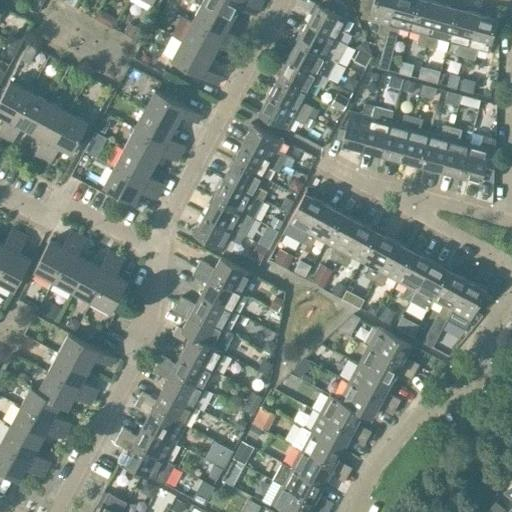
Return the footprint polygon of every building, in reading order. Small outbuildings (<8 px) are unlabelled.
[(202,0),(202,1),(233,17),(239,6),(255,15),(259,7),(246,0),(202,0)] [(307,21),(347,43),(351,34),(342,29),(347,19),(342,16),(347,5),(337,0),(322,0),(320,4),(317,3),(307,21)] [(387,34),(395,0),(361,0),(359,9),(370,13),(369,18),(380,21),(377,32),(387,34)] [(417,0),(395,0),(387,34),(396,37),(399,26),(409,29),(417,0)] [(426,45),(438,2),(431,0),(417,0),(409,29),(420,32),(417,43),(426,45)] [(192,20),(239,45),(243,37),(227,28),(233,17),(202,1),(192,20)] [(457,7),(438,2),(426,45),(435,48),(438,37),(449,40),(457,7)] [(477,12),(457,7),(449,40),(459,43),(456,53),(465,56),(477,12)] [(477,12),(465,56),(475,58),(477,47),(489,50),(498,18),(477,12)] [(192,20),(182,39),(212,55),(218,44),(234,53),(239,45),(192,20)] [(346,44),(347,43),(307,21),(297,39),(337,61),(346,44)] [(11,40),(20,45),(26,33),(18,28),(11,40)] [(212,55),(182,39),(171,59),(218,84),(223,75),(206,66),(212,55)] [(337,61),(297,39),(288,57),(328,79),(332,70),(337,61)] [(365,39),(355,48),(359,50),(371,57),(365,39)] [(20,45),(11,40),(5,51),(14,56),(20,45)] [(359,50),(353,60),(366,66),(368,62),(371,57),(359,50)] [(288,57),(278,75),(308,91),(313,82),(323,87),(328,79),(288,57)] [(403,59),(400,71),(411,74),(414,62),(403,59)] [(427,67),(421,65),(418,77),(424,79),(427,67)] [(374,70),(371,79),(381,81),(383,72),(382,72),(374,70)] [(441,70),(437,81),(447,84),(457,86),(460,76),(460,74),(451,71),(450,73),(441,70)] [(390,74),(387,86),(399,89),(402,77),(390,74)] [(303,101),(308,91),(278,75),(269,93),(308,114),(313,106),(303,101)] [(349,75),(343,86),(353,91),(358,81),(358,80),(349,75)] [(460,76),(457,86),(461,88),(473,91),(476,80),(460,76)] [(404,78),(401,89),(413,92),(416,81),(404,78)] [(0,134),(4,137),(30,90),(10,80),(0,98),(0,113),(5,117),(0,126),(0,134)] [(423,83),(420,94),(434,98),(437,87),(423,83)] [(144,108),(175,125),(181,114),(197,122),(202,113),(155,88),(144,108)] [(30,90),(4,137),(13,142),(21,125),(32,131),(49,101),(30,90)] [(448,90),(445,100),(459,104),(462,93),(448,90)] [(337,92),(330,103),(342,110),(349,98),(337,92)] [(308,114),(269,93),(258,112),(288,128),(294,118),(304,123),(308,115),(308,114)] [(463,94),(460,103),(470,105),(472,96),(463,94)] [(49,101),(32,131),(44,137),(35,153),(43,158),(68,111),(49,101)] [(362,148),(374,105),(365,102),(362,113),(350,110),(341,143),(362,148)] [(362,148),(382,153),(391,121),(394,110),(374,105),(362,148)] [(134,127),(181,152),(185,145),(169,136),(175,125),(144,108),(134,127)] [(68,111),(43,158),(51,162),(59,146),(71,152),(88,122),(68,111)] [(382,153),(401,159),(413,115),(404,113),(401,123),(391,121),(382,153)] [(308,115),(304,123),(312,127),(314,123),(316,119),(308,115)] [(401,159),(421,164),(430,131),(420,128),(422,118),(413,115),(401,159)] [(277,149),(283,139),(253,123),(243,142),(282,163),(287,154),(277,149)] [(421,164),(441,169),(453,126),(443,123),(441,134),(430,131),(421,164)] [(441,169),(460,175),(469,142),(459,139),(462,128),(453,126),(441,169)] [(124,146),(155,163),(161,152),(177,160),(181,152),(134,127),(124,146)] [(469,142),(460,175),(481,180),(482,179),(494,182),(495,137),(483,134),(480,144),(469,142)] [(243,142),(233,159),(263,176),(268,166),(278,171),(282,163),(243,142)] [(114,166),(161,191),(165,183),(149,174),(155,163),(124,146),(114,166)] [(233,159),(223,178),(263,199),(267,190),(258,185),(263,176),(233,159)] [(161,191),(114,166),(103,185),(134,202),(140,190),(156,198),(161,191)] [(223,178),(214,196),(254,217),(263,199),(223,178)] [(302,241),(324,201),(305,191),(283,231),(302,241)] [(285,195),(279,207),(287,211),(293,200),(285,195)] [(214,196),(204,213),(244,235),(254,217),(214,196)] [(341,211),(324,201),(302,241),(311,246),(316,236),(325,241),(341,211)] [(359,221),(341,211),(325,241),(335,246),(330,256),(338,260),(359,221)] [(244,235),(204,213),(194,232),(224,249),(230,238),(239,243),(244,235)] [(377,230),(359,221),(338,260),(346,265),(352,255),(361,260),(377,230)] [(0,268),(20,231),(12,227),(3,243),(0,241),(0,268)] [(53,280),(78,233),(70,229),(62,245),(50,239),(33,269),(53,280)] [(395,240),(377,230),(361,260),(371,266),(366,275),(374,280),(395,240)] [(20,231),(0,268),(0,281),(15,289),(31,258),(19,252),(27,236),(20,231)] [(72,290),(89,260),(77,254),(86,237),(78,233),(53,280),(72,290)] [(413,250),(395,240),(374,280),(382,284),(388,275),(397,280),(413,250)] [(257,243),(250,255),(261,260),(263,255),(264,253),(266,251),(267,248),(257,243)] [(91,300),(116,254),(108,249),(100,265),(89,260),(72,290),(91,300)] [(281,249),(275,261),(288,268),(294,256),(281,249)] [(431,259),(413,250),(397,280),(397,281),(406,287),(402,295),(410,299),(431,259)] [(116,254),(91,300),(111,311),(128,280),(115,274),(124,258),(116,254)] [(196,267),(243,292),(253,273),(221,256),(215,267),(200,259),(196,267)] [(449,269),(431,259),(410,299),(427,309),(433,299),(449,269)] [(318,266),(311,280),(323,287),(331,273),(318,266)] [(234,310),(243,292),(196,267),(192,274),(207,282),(201,292),(234,310)] [(467,279),(449,269),(433,299),(443,304),(437,314),(446,318),(467,279)] [(467,279),(446,318),(454,323),(459,313),(470,319),(486,289),(467,279)] [(337,281),(332,291),(340,296),(342,297),(347,286),(337,281)] [(224,328),(234,310),(201,292),(195,303),(181,295),(177,302),(224,328)] [(355,293),(351,301),(360,306),(364,298),(355,293)] [(276,295),(270,306),(278,310),(284,299),(276,295)] [(372,301),(367,310),(376,315),(381,306),(372,301)] [(233,332),(224,328),(177,302),(173,310),(187,318),(182,329),(181,329),(191,334),(214,346),(215,345),(223,350),(233,332)] [(385,305),(379,316),(390,322),(397,311),(385,305)] [(437,314),(423,340),(424,340),(432,345),(439,331),(446,318),(437,314)] [(411,320),(405,330),(414,335),(420,324),(411,320)] [(181,352),(214,369),(224,351),(223,350),(215,345),(214,346),(191,334),(181,329),(182,329),(176,326),(172,334),(187,341),(181,352)] [(368,345),(415,370),(419,362),(404,354),(411,343),(378,326),(368,345)] [(58,351),(88,368),(94,357),(111,366),(115,357),(69,332),(58,351)] [(267,339),(263,348),(271,352),(276,344),(267,339)] [(368,345),(358,363),(391,380),(397,369),(411,377),(415,370),(368,345)] [(48,371),(94,396),(99,388),(82,379),(88,368),(58,351),(48,371)] [(204,387),(214,369),(181,352),(176,362),(161,355),(157,362),(204,387)] [(263,359),(258,368),(267,373),(272,364),(263,359)] [(195,405),(204,387),(157,362),(153,369),(168,377),(162,388),(195,405)] [(358,363),(349,381),(396,406),(400,398),(385,391),(391,380),(358,363)] [(30,386),(68,406),(74,395),(90,404),(94,396),(48,371),(38,389),(31,385),(30,386)] [(349,381),(339,398),(339,399),(362,411),(362,412),(371,417),(377,405),(392,413),(396,406),(349,381)] [(30,386),(20,405),(67,430),(71,422),(55,413),(60,403),(67,407),(68,406),(30,386)] [(185,423),(195,405),(162,388),(156,398),(142,391),(138,398),(185,423)] [(320,412),(367,437),(371,430),(356,422),(362,412),(362,411),(339,399),(339,398),(330,393),(320,412)] [(176,441),(185,423),(138,398),(134,405),(148,413),(143,424),(176,441)] [(10,424),(40,441),(47,429),(63,438),(67,430),(20,405),(10,424)] [(320,412),(310,430),(343,447),(348,437),(363,445),(367,437),(320,412)] [(0,442),(0,443),(46,468),(51,460),(35,451),(40,441),(10,424),(0,442)] [(166,459),(176,441),(143,424),(137,434),(122,427),(118,434),(166,459)] [(253,424),(247,434),(256,439),(262,429),(253,424)] [(343,447),(310,430),(301,425),(292,443),(300,448),(348,473),(352,466),(337,458),(343,447)] [(166,460),(166,459),(118,434),(115,441),(129,449),(123,461),(165,483),(175,464),(166,460)] [(46,468),(0,443),(0,468),(20,480),(26,467),(42,476),(46,468)] [(300,448),(291,466),(323,483),(329,473),(344,481),(348,473),(300,448)] [(238,449),(235,457),(245,462),(249,454),(238,449)] [(234,459),(229,468),(238,474),(244,464),(234,459)] [(272,479),(281,484),(328,509),(332,502),(318,494),(323,483),(291,466),(282,461),(272,479)] [(214,464),(209,474),(217,479),(222,468),(214,464)] [(146,480),(141,490),(151,496),(156,486),(146,480)] [(326,511),(328,509),(281,484),(271,502),(288,511),(307,511),(310,509),(315,511),(326,511)] [(108,491),(103,500),(96,511),(120,511),(122,510),(127,501),(108,491)] [(177,498),(171,508),(178,511),(181,511),(186,503),(177,498)]
